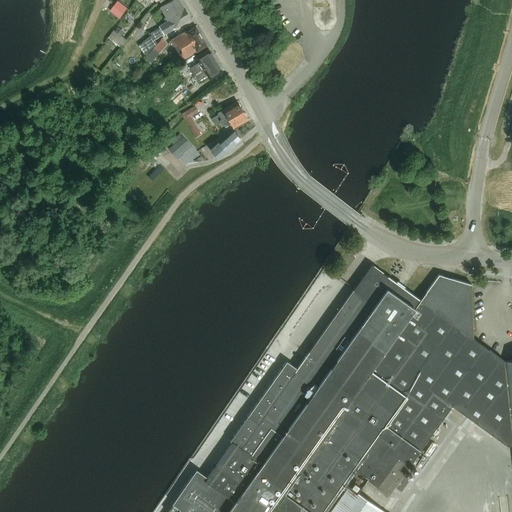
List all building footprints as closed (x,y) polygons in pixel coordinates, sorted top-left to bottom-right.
[(112,6),(109,10),(118,18),(126,8),(117,0),(112,6)] [(145,56),(158,43),(155,40),(173,29),(190,18),(184,7),(183,7),(179,0),(172,0),(161,7),(169,20),(159,26),(160,28),(151,33),(152,35),(138,44),(145,56)] [(187,33),(186,32),(171,41),(183,60),(206,45),(196,28),(187,33)] [(127,40),(116,31),(114,30),(109,38),(122,47),(127,40)] [(163,38),(158,43),(145,56),(146,58),(151,63),(169,44),(163,38)] [(222,71),(209,49),(196,57),(199,62),(191,68),(198,80),(207,75),(210,79),(222,71)] [(195,55),(186,61),(191,68),(199,62),(196,57),(195,55)] [(177,103),(184,92),(178,88),(171,100),(177,103)] [(221,123),(243,110),(238,101),(217,113),(218,114),(210,119),(214,125),(220,121),(221,123)] [(195,106),(181,114),(195,137),(200,134),(190,116),(198,111),(195,106)] [(233,128),(248,119),(243,110),(221,123),(223,126),(224,125),(225,127),(231,124),(233,128)] [(235,130),(220,144),(218,142),(211,149),(218,158),(241,137),(235,130)] [(183,137),(172,146),(179,154),(190,145),(183,137)] [(154,139),(137,156),(146,165),(163,148),(154,139)] [(174,504),(167,511),(384,511),(357,492),(366,480),(388,496),(394,487),(401,492),(405,486),(409,480),(403,475),(451,407),(508,448),(511,447),(511,361),(505,362),(505,365),(474,341),(472,284),(454,279),(442,275),(439,274),(421,300),(403,287),(396,282),(372,265),(371,264),(355,287),(297,369),(286,361),(268,388),(248,417),(230,442),(233,444),(208,479),(197,471),(173,504),(174,504)]
